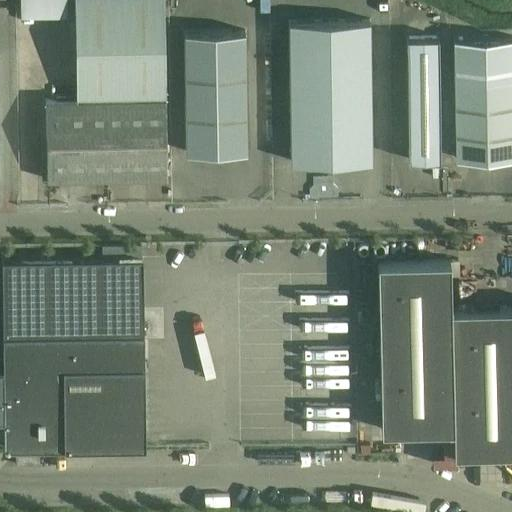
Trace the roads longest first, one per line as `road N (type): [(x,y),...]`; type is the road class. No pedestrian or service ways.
road 1 (residential): [(0,223),(511,212)]
road 2 (residential): [(504,511),(438,487),(374,479),(0,477)]
